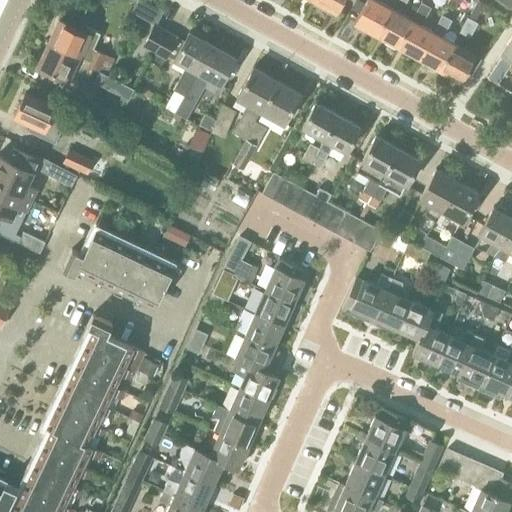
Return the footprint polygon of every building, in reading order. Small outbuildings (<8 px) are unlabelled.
[(314,0),(314,1),(336,13),(342,0),(314,0)] [(375,0),(365,0),(354,22),(375,34),(390,8),(375,0)] [(479,0),(478,0),(468,18),(472,20),(475,21),(485,3),(479,0)] [(396,45),(418,57),(433,31),(432,31),(421,25),(431,7),(421,1),(411,19),(396,45)] [(411,19),(390,8),(375,34),(396,45),(411,19)] [(439,69),(454,43),(442,36),(452,19),(442,14),(432,31),(433,31),(418,57),(439,69)] [(477,23),(467,17),(459,32),(469,37),(477,23)] [(99,67),(98,69),(107,74),(114,58),(93,48),(92,50),(82,45),(88,33),(59,19),(48,43),(86,61),(99,67)] [(153,51),(155,48),(165,30),(156,25),(144,46),(153,51)] [(165,30),(155,48),(153,51),(165,57),(176,36),(165,30)] [(174,89),(184,94),(211,44),(189,31),(174,58),(187,65),(174,89)] [(511,39),(507,47),(500,57),(511,65),(511,39)] [(99,67),(86,61),(48,43),(37,66),(66,80),(71,69),(93,80),(98,69),(99,67)] [(475,55),(454,43),(439,69),(461,81),(465,73),(470,76),(481,58),(475,55)] [(211,44),(184,94),(195,100),(208,77),(220,84),(235,57),(211,44)] [(244,138),(254,120),(255,120),(261,110),(260,109),(276,79),(253,66),(236,96),(248,103),(232,131),(244,138)] [(260,109),(261,110),(284,123),(300,93),(276,79),(260,109)] [(25,92),(14,117),(30,124),(27,130),(55,143),(69,112),(25,92)] [(92,102),(73,92),(67,103),(87,113),(92,102)] [(316,102),(310,113),(302,127),(324,138),(337,113),(316,102)] [(224,137),(234,113),(235,110),(223,103),(211,131),(224,137)] [(324,138),(319,147),(311,161),(321,166),(333,144),(347,151),(361,126),(337,113),(324,138)] [(254,120),(244,138),(245,138),(232,162),(243,169),(267,127),(255,120),(254,120)] [(376,134),(356,170),(369,177),(370,175),(372,176),(379,180),(398,147),(376,134)] [(311,161),(319,147),(311,143),(303,157),(311,161)] [(0,156),(0,184),(31,199),(37,187),(28,183),(39,159),(13,147),(8,160),(0,156)] [(379,180),(371,195),(380,200),(387,187),(399,193),(404,184),(406,184),(420,159),(398,147),(379,180)] [(69,149),(63,162),(87,173),(93,160),(69,149)] [(77,175),(55,164),(50,175),(72,186),(77,175)] [(435,220),(441,210),(457,180),(435,167),(418,198),(430,204),(425,214),(435,220)] [(274,171),(263,192),(273,198),(284,177),(274,171)] [(369,177),(362,190),(371,195),(379,180),(372,176),(370,175),(369,177)] [(273,198),(283,203),(294,182),(284,177),(273,198)] [(479,191),(457,180),(441,210),(462,222),(479,191)] [(294,209),(305,188),(294,182),(283,203),(294,209)] [(0,184),(0,213),(1,214),(0,214),(0,233),(18,242),(21,236),(15,233),(31,199),(0,184)] [(319,187),(315,194),(326,200),(327,200),(330,193),(319,187)] [(315,194),(305,188),(294,209),(304,215),(315,194)] [(315,220),(326,200),(315,194),(304,215),(315,220)] [(336,205),(327,200),(326,200),(315,220),(325,226),(336,205)] [(336,232),(347,211),(336,205),(325,226),(336,232)] [(511,226),(511,216),(494,206),(479,234),(491,241),(486,251),(496,256),(504,241),(511,226)] [(413,214),(402,208),(390,230),(401,236),(413,214)] [(357,217),(347,211),(336,232),(346,237),(357,217)] [(74,275),(77,269),(156,307),(175,267),(163,261),(169,249),(161,246),(156,257),(143,251),(148,240),(141,236),(136,247),(124,242),(129,230),(121,227),(116,238),(105,233),(110,221),(102,217),(97,229),(96,229),(83,254),(72,249),(63,269),(74,275)] [(357,243),(368,223),(357,217),(346,237),(357,243)] [(368,223),(357,243),(368,249),(379,229),(368,223)] [(169,224),(163,237),(173,241),(179,229),(169,224)] [(511,226),(504,241),(496,256),(504,261),(510,251),(511,251),(511,226)] [(21,236),(18,242),(37,251),(39,252),(45,241),(23,231),(21,236)] [(230,252),(222,268),(233,273),(241,259),(251,241),(239,235),(230,252)] [(430,251),(451,262),(463,241),(453,236),(446,246),(426,235),(420,246),(430,251)] [(409,240),(403,252),(425,263),(430,251),(420,246),(409,240)] [(474,247),(463,241),(451,262),(462,268),(474,247)] [(0,325),(3,326),(11,309),(0,303),(0,289),(5,279),(0,276),(0,259),(1,258),(0,257),(0,325)] [(275,266),(265,289),(293,302),(304,278),(301,277),(305,269),(279,258),(275,266)] [(450,268),(441,264),(435,275),(445,280),(450,268)] [(376,284),(364,279),(364,280),(356,277),(342,309),(371,322),(386,289),(391,277),(381,273),(376,284)] [(386,289),(371,322),(395,332),(397,328),(396,328),(409,299),(404,297),(402,288),(402,282),(391,277),(386,289)] [(491,284),(482,280),(477,292),(487,296),(491,284)] [(456,303),(460,305),(465,293),(443,283),(440,289),(455,296),(453,299),(456,303)] [(217,284),(212,293),(223,298),(227,288),(217,284)] [(293,302),(265,289),(255,312),(283,324),(293,302)] [(219,308),(223,298),(212,293),(208,303),(219,308)] [(460,305),(483,315),(488,303),(465,293),(460,305)] [(409,299),(396,328),(397,328),(419,338),(425,324),(432,309),(409,299)] [(498,308),(488,303),(483,315),(493,320),(498,308)] [(435,362),(448,334),(435,328),(442,312),(432,308),(432,309),(425,324),(419,338),(413,352),(435,362)] [(255,312),(245,335),(273,347),(283,324),(255,312)] [(125,392),(114,387),(121,373),(132,379),(145,351),(107,333),(112,323),(93,314),(87,326),(92,328),(45,426),(50,429),(10,511),(60,511),(61,511),(60,511),(74,511),(76,510),(65,505),(70,493),(82,498),(85,491),(74,486),(79,474),(90,479),(94,471),(83,466),(89,454),(100,460),(104,452),(87,444),(92,433),(103,438),(107,430),(96,425),(101,413),(112,418),(116,410),(106,405),(111,394),(122,399),(125,392)] [(207,334),(196,329),(192,339),(203,344),(207,334)] [(461,339),(448,334),(435,362),(458,373),(471,344),(475,334),(465,330),(461,339)] [(279,350),(273,347),(245,335),(235,358),(249,364),(256,367),(263,370),(269,373),(279,350)] [(198,353),(203,344),(192,339),(187,348),(198,353)] [(458,373),(468,377),(465,382),(478,388),(493,354),(471,344),(458,373)] [(511,361),(493,354),(478,388),(492,394),(495,389),(504,392),(511,372),(511,361)] [(144,357),(138,370),(153,377),(159,364),(144,357)] [(249,364),(239,386),(268,399),(278,376),(269,373),(263,370),(256,367),(249,364)] [(186,379),(175,374),(171,383),(183,388),(186,379)] [(178,398),(183,388),(171,383),(167,393),(178,398)] [(229,408),(258,421),(268,399),(239,386),(229,408)] [(214,430),(219,432),(248,444),(258,421),(229,408),(229,409),(217,404),(212,414),(219,418),(214,430)] [(375,415),(365,439),(393,451),(403,428),(405,428),(409,418),(382,406),(377,416),(375,415)] [(132,409),(129,416),(140,421),(143,414),(132,409)] [(166,424),(154,419),(150,429),(161,434),(166,424)] [(161,434),(150,429),(146,438),(157,443),(161,434)] [(248,444),(219,432),(209,455),(216,458),(223,461),(238,467),(248,444)] [(384,472),(393,451),(365,439),(356,460),(384,472)] [(419,463),(432,469),(443,445),(429,439),(419,463)] [(216,458),(209,455),(195,448),(183,442),(178,455),(180,457),(186,469),(185,470),(214,482),(223,461),(216,458)] [(439,469),(450,474),(459,453),(449,448),(439,469)] [(128,472),(143,478),(153,456),(139,449),(128,472)] [(459,453),(450,474),(461,479),(470,457),(459,453)] [(461,479),(471,483),(481,462),(470,457),(461,479)] [(346,483),(374,495),(384,472),(356,460),(346,483)] [(481,462),(471,483),(481,488),(483,489),(492,467),(481,462)] [(419,463),(410,484),(423,490),(432,469),(419,463)] [(204,505),(214,482),(185,470),(185,471),(173,466),(168,478),(164,488),(204,505)] [(493,494),(501,477),(500,477),(503,472),(492,467),(483,489),(493,494)] [(128,472),(113,506),(126,511),(127,511),(143,478),(128,472)] [(481,488),(471,511),(470,511),(471,511),(503,511),(511,493),(511,482),(501,477),(493,494),(483,489),(481,488)] [(0,511),(6,511),(17,490),(0,481),(0,511)] [(366,511),(369,507),(379,511),(383,500),(373,496),(374,495),(346,483),(341,481),(328,509),(334,511),(366,511)] [(418,502),(423,490),(410,484),(404,496),(418,502)] [(200,511),(204,505),(164,488),(159,499),(170,504),(166,511),(200,511)]
